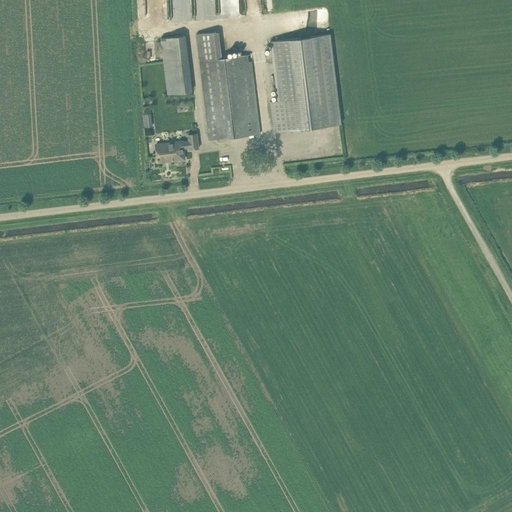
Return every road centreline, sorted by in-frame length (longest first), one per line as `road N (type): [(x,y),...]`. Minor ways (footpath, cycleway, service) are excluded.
road 1 (unclassified): [(0,218),(511,155)]
road 2 (track): [(441,164),(511,299)]
